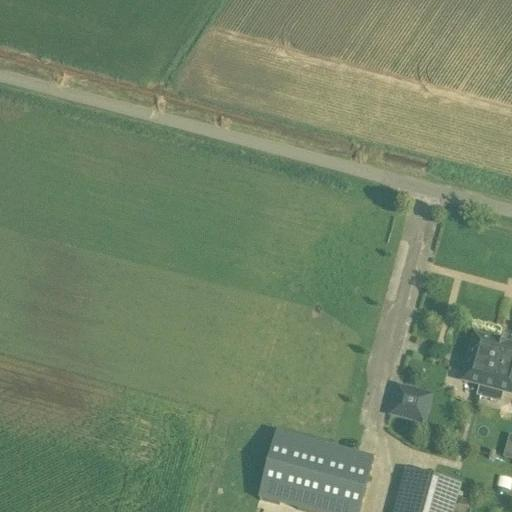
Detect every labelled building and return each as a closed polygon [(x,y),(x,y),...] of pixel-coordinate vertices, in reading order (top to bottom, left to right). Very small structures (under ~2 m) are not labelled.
[(301,344),(358,357),(387,235),(329,221),(301,344)] [(511,398),(511,348),(475,338),(462,385),(479,390),(477,399),(501,406),(503,397),(511,398)] [(301,354),(318,355),(318,345),(301,345),(301,354)] [(358,430),(372,384),(340,374),(326,421),(358,430)] [(434,396),(396,386),(388,418),(426,428),(434,396)] [(278,434),(259,501),(299,511),(360,511),(375,460),(278,434)] [(454,511),(462,485),(404,470),(392,511),(454,511)]
